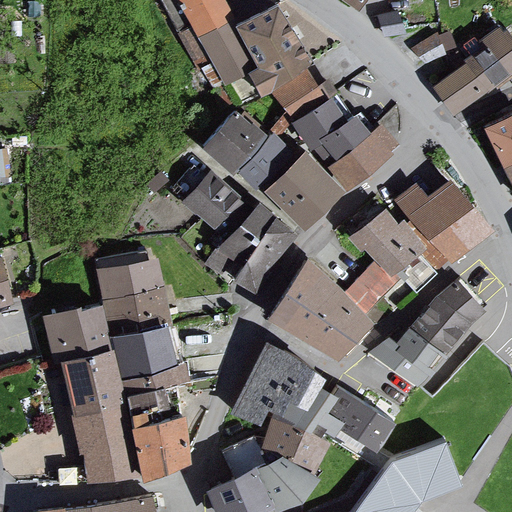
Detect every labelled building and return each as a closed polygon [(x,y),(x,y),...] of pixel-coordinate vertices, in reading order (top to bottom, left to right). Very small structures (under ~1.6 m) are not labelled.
[(237,0),(187,0),(206,29),(237,11),(242,7),(237,0)] [(280,0),(268,0),(241,18),(263,55),(270,63),(258,71),(269,87),(277,81),(311,58),(316,54),(280,0)] [(338,0),(354,11),(363,0),(338,0)] [(241,18),(237,11),(206,29),(231,74),(263,55),(241,18)] [(437,27),(415,39),(425,58),(447,46),(437,27)] [(459,52),(458,64),(479,92),(494,92),(511,72),(511,48),(493,27),(459,52)] [(311,58),(277,81),(298,111),(331,86),(311,58)] [(458,64),(428,88),(449,115),(479,92),(458,64)] [(331,86),(298,111),(295,113),(315,140),(321,136),(335,154),(369,128),(335,83),(331,86)] [(269,131),(238,102),(203,139),(235,168),(239,163),(269,131)] [(511,115),(511,113),(473,130),(496,168),(511,158),(511,115)] [(369,128),(334,158),(355,182),(405,140),(384,116),(369,128)] [(239,163),(261,183),(294,146),(272,127),(269,131),(239,163)] [(20,137),(0,138),(0,170),(23,168),(20,137)] [(338,183),(296,144),(294,146),(261,183),(259,184),(301,222),(338,183)] [(511,158),(496,168),(511,193),(511,158)] [(242,198),(208,167),(183,194),(217,226),(242,198)] [(389,204),(438,269),(487,232),(445,181),(426,198),(411,184),(389,204)] [(271,208),(255,196),(203,262),(221,273),(271,208)] [(376,207),(338,236),(369,262),(384,277),(417,251),(395,220),(389,225),(376,207)] [(297,229),(271,208),(240,260),(231,276),(257,291),(274,260),(297,229)] [(0,307),(14,303),(2,256),(0,257),(0,307)] [(154,258),(93,270),(107,338),(162,326),(164,330),(170,329),(154,258)] [(300,260),(258,318),(333,362),(366,323),(300,260)] [(478,310),(448,278),(407,324),(441,349),(478,310)] [(71,303),(41,314),(53,361),(104,350),(94,305),(72,309),(71,303)] [(438,353),(403,321),(385,345),(379,339),(371,356),(409,381),(438,353)] [(162,326),(107,338),(116,375),(173,361),(164,330),(162,326)] [(257,341),(224,412),(260,429),(265,414),(273,415),(277,405),(297,411),(308,373),(257,341)] [(104,350),(53,361),(82,487),(136,482),(122,423),(113,377),(107,350),(104,350)] [(183,384),(177,360),(113,377),(122,423),(165,413),(156,387),(183,384)] [(395,409),(356,388),(341,421),(374,437),(381,423),(388,427),(395,409)] [(260,429),(255,445),(312,471),(332,423),(297,411),(277,405),(273,415),(265,414),(260,429)] [(172,414),(122,423),(136,482),(183,461),(172,414)] [(351,510),(344,511),(405,511),(418,494),(460,480),(443,435),(390,455),(351,510)] [(272,455),(245,468),(266,507),(269,511),(271,511),(293,502),(308,479),(272,455)] [(252,511),(266,507),(245,468),(201,493),(211,511),(252,511)] [(148,511),(145,497),(25,511),(148,511)]
